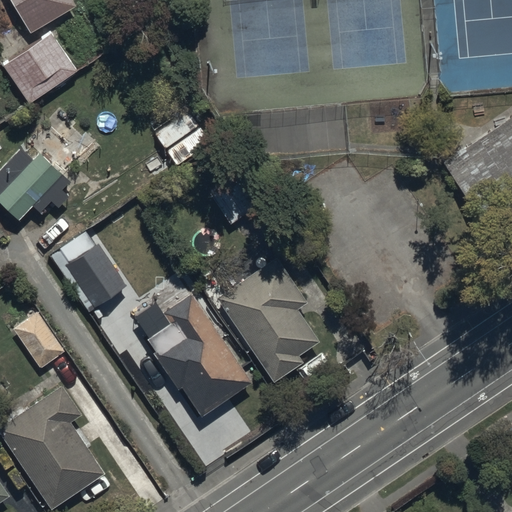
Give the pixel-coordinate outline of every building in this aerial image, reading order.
[(14,0),(32,27),(75,0),(14,0)] [(51,27),(4,60),(30,97),(77,64),(51,27)] [(511,110),(442,160),(489,225),(511,208),(511,110)] [(13,175),(0,187),(0,194),(18,213),(31,200),(39,208),(70,177),(39,145),(33,151),(23,140),(0,162),(13,175)] [(245,166),(209,188),(229,220),(265,197),(245,166)] [(86,226),(51,250),(88,308),(129,281),(100,236),(95,240),(86,226)] [(277,252),(218,292),(275,377),(304,357),(298,349),(314,338),(292,305),(307,295),(277,252)] [(181,328),(154,346),(179,383),(182,381),(201,410),(253,376),(193,286),(165,305),(181,328)] [(38,305),(13,323),(40,364),(66,347),(38,305)] [(71,416),(83,408),(63,379),(0,422),(0,427),(52,502),(105,465),(71,416)] [(0,474),(0,496),(10,489),(0,474)]
